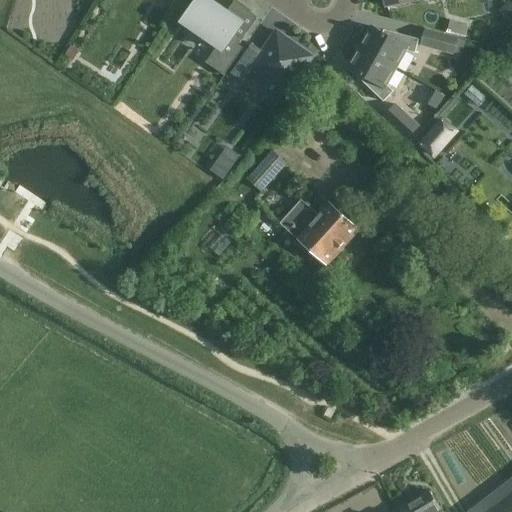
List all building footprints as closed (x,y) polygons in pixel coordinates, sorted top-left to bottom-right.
[(258,18),(234,2),(225,15),(204,0),(192,17),(186,13),(181,21),(218,47),(206,63),(224,76),(244,48),(239,45),(258,18)] [(511,5),(510,3),(501,12),(511,22),(511,21),(511,5)] [(372,27),(361,48),(396,68),(406,52),(407,51),(415,53),(419,41),(388,32),(384,31),(384,34),(372,27)] [(288,93),(313,57),(277,31),(263,51),(252,43),(231,73),(243,82),(252,68),(288,93)] [(422,47),(453,56),(453,55),(457,40),(426,31),(422,47)] [(457,40),(453,55),(461,57),(465,42),(457,40)] [(72,47),(66,57),(74,62),(80,53),(72,47)] [(387,85),(396,68),(361,48),(349,68),(360,74),(360,75),(358,77),(384,102),(394,92),(387,85)] [(421,126),(396,103),(383,117),(408,140),(421,126)] [(423,146),(435,157),(456,133),(444,122),(423,146)] [(262,192),(287,164),(273,151),(248,179),(262,192)] [(217,161),(208,173),(222,182),(230,171),(217,161)] [(327,265),(359,230),(331,205),(320,217),(303,201),(282,225),(327,265)] [(226,226),(238,237),(254,219),(242,208),(226,226)] [(511,511),(511,480),(471,511),(511,511)] [(443,511),(432,492),(401,510),(401,511),(443,511)]
